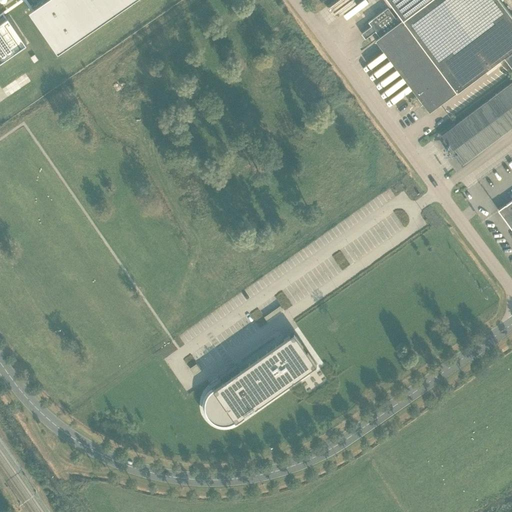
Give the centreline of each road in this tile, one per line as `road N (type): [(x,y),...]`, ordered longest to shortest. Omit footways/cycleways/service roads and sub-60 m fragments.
road 1 (secondary): [(511,323),(338,444),(236,478),(157,474),(105,456),(37,409),(0,362)]
road 2 (unclassified): [(511,289),(294,0)]
